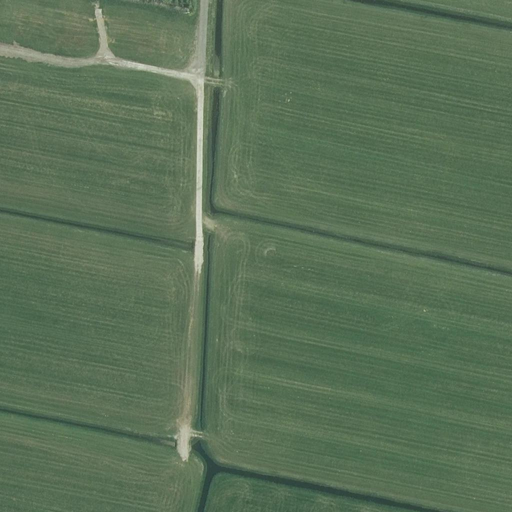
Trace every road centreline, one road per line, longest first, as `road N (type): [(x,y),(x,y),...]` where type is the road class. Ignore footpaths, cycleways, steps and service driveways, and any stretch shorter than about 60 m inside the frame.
road 1 (track): [(102,52),(122,64),(201,78),(198,255)]
road 2 (track): [(0,49),(91,61),(102,52),(98,11)]
